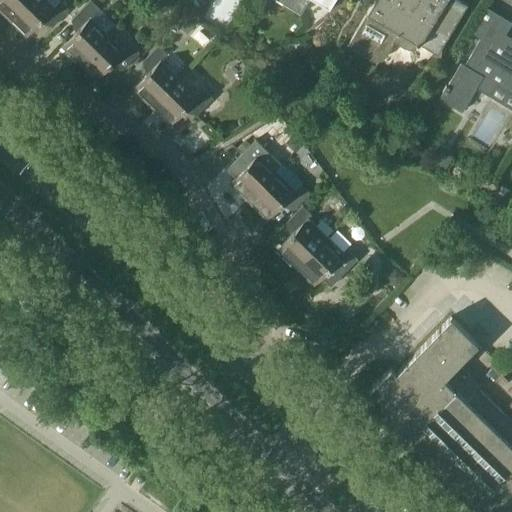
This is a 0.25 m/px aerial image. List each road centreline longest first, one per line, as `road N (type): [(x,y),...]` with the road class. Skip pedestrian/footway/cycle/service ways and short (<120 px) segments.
road 1 (secondary): [(0,194),(326,511)]
road 2 (residential): [(257,383),(268,321),(182,168),(0,52)]
road 3 (secondary): [(257,383),(0,150)]
road 4 (secondary): [(389,511),(257,383)]
